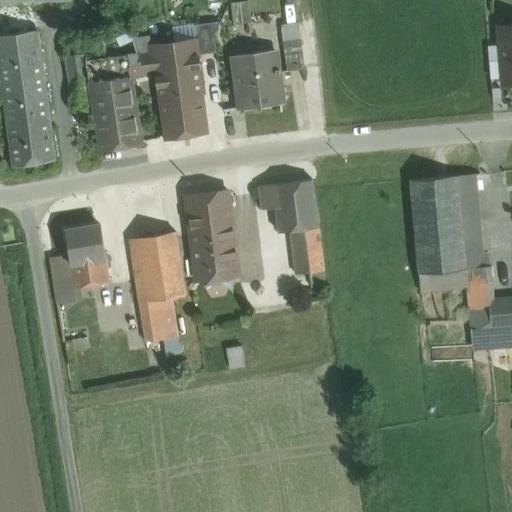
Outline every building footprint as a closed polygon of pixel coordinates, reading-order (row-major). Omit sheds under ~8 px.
[(157,0),(138,0),(142,26),(160,17),(157,0)] [(189,0),(165,0),(167,15),(191,12),(189,0)] [(234,21),(252,20),(251,0),(233,1),(234,21)] [(220,21),(193,25),(195,40),(196,39),(198,54),(216,52),(214,36),(220,21)] [(281,26),(283,41),(300,39),(298,23),(281,26)] [(511,25),(498,27),(501,61),(511,60),(511,25)] [(36,31),(0,36),(0,69),(6,115),(47,108),(36,31)] [(195,40),(151,46),(152,51),(152,52),(155,74),(159,101),(202,95),(202,94),(204,94),(204,93),(203,93),(200,67),(200,65),(199,65),(198,58),(199,57),(199,56),(198,56),(198,54),(196,39),(195,40)] [(300,39),(283,41),(288,72),(305,69),(300,39)] [(274,50),(234,55),(241,109),(281,103),(277,73),(279,73),(279,69),(276,70),(274,50)] [(152,51),(108,57),(102,54),(85,53),(89,82),(131,75),(132,77),(155,74),(152,52),(152,51)] [(85,53),(65,56),(73,107),(93,104),(89,82),(85,53)] [(511,60),(501,61),(503,84),(511,83),(511,60)] [(131,75),(89,82),(93,104),(100,150),(142,144),(132,77),(131,75)] [(202,95),(159,101),(164,140),(208,133),(203,95),(202,95)] [(47,108),(6,115),(13,166),(54,158),(47,108)] [(478,173),(457,175),(465,255),(484,253),(478,173)] [(457,175),(409,180),(418,273),(465,268),(466,268),(465,255),(457,175)] [(312,179),(272,184),(275,208),(279,232),(290,231),(318,227),(312,179)] [(272,184),(259,186),(262,209),(275,208),(272,184)] [(227,190),(186,195),(190,231),(232,226),(227,190)] [(100,225),(65,231),(69,255),(74,287),(74,288),(109,282),(100,225)] [(232,226),(190,231),(196,280),(251,273),(249,251),(235,253),(232,226)] [(318,227),(290,231),(296,274),(309,272),(324,271),(318,227)] [(175,231),(129,239),(139,302),(171,297),(185,294),(175,231)] [(484,253),(465,255),(466,268),(485,266),(484,253)] [(69,255),(50,258),(55,290),(74,287),(69,255)] [(466,268),(465,268),(467,287),(471,328),(491,327),(489,299),(494,299),(491,266),(485,266),(466,268)] [(465,268),(418,273),(420,291),(467,287),(465,268)] [(324,271),(309,272),(311,286),(326,284),(324,271)] [(74,287),(55,290),(57,305),(76,302),(74,288),(74,287)] [(416,291),(400,293),(401,307),(417,306),(416,291)] [(171,297),(139,302),(146,342),(163,339),(177,336),(171,297)] [(511,297),(494,299),(489,299),(491,327),(492,342),(511,341),(511,297)] [(177,336),(163,339),(166,355),(180,353),(177,336)] [(242,346),(227,348),(230,369),(245,366),(242,346)]
